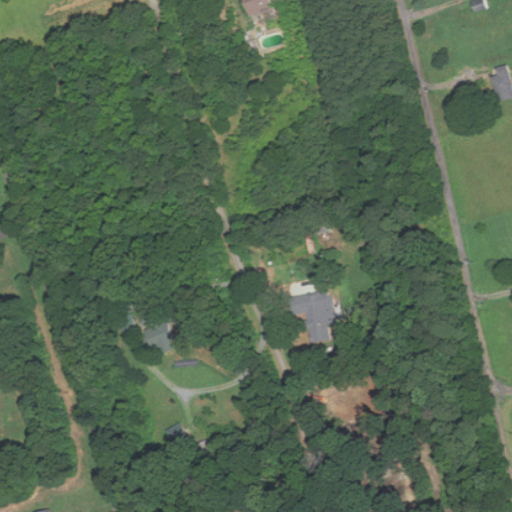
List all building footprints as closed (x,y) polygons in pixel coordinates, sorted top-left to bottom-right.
[(247,0),(252,17),(278,10),(274,0),(247,0)] [(489,8),(486,0),(475,0),(473,1),(477,12),(489,8)] [(498,67),(500,76),(496,76),(501,101),(511,98),(511,73),(510,64),(498,67)] [(294,295),(297,315),(310,313),(314,342),(333,340),(331,324),(338,323),(334,290),(294,295)] [(165,344),(177,340),(171,323),(149,330),(156,351),(167,348),(165,344)] [(192,440),(183,423),(168,431),(178,448),(192,440)]
